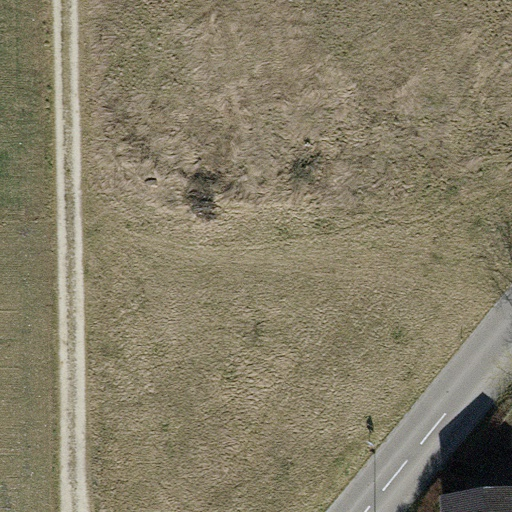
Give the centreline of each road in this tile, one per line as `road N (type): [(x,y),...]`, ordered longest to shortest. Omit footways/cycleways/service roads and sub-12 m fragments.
road 1 (track): [(66,0),(75,511)]
road 2 (tertiary): [(371,511),(511,340)]
